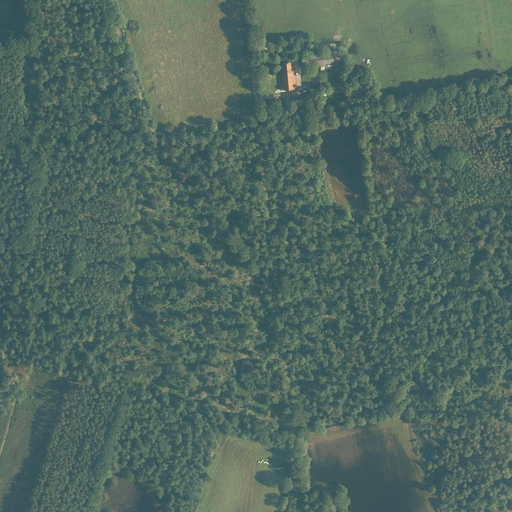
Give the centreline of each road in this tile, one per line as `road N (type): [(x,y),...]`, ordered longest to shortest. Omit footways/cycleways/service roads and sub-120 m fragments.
road 1 (track): [(274,283),(318,313),(499,330),(511,361)]
road 2 (track): [(511,81),(256,131)]
road 3 (track): [(318,313),(398,412),(439,511)]
road 4 (track): [(274,283),(303,511)]
road 5 (track): [(156,135),(274,283)]
road 6 (track): [(256,131),(274,283)]
road 7 (track): [(108,0),(156,135)]
